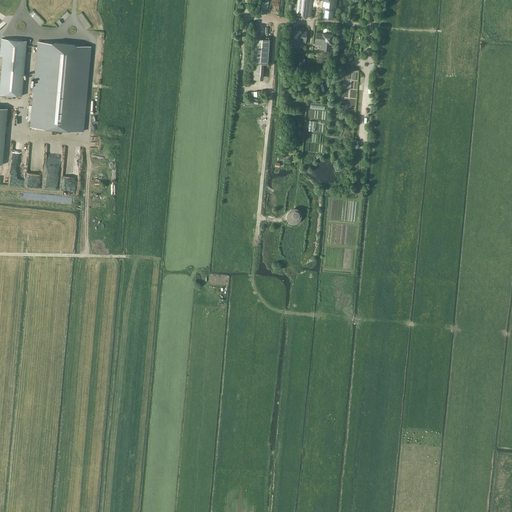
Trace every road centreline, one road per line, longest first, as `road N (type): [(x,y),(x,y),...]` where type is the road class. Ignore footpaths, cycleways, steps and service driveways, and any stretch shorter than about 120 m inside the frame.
road 1 (track): [(358,319),(284,311),(255,292),(279,21)]
road 2 (unknown): [(22,104),(24,135),(86,141),(94,47),(73,20)]
